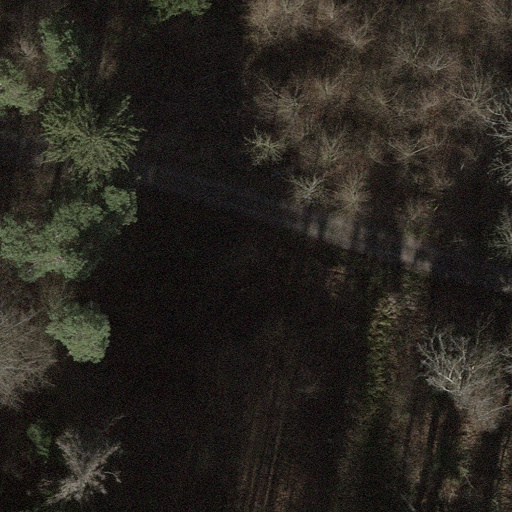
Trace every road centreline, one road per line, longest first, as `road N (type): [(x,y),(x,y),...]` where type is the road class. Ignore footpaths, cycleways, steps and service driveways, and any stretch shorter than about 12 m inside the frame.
road 1 (track): [(0,142),(150,173),(273,217),(511,277)]
road 2 (track): [(86,0),(128,59),(150,173)]
